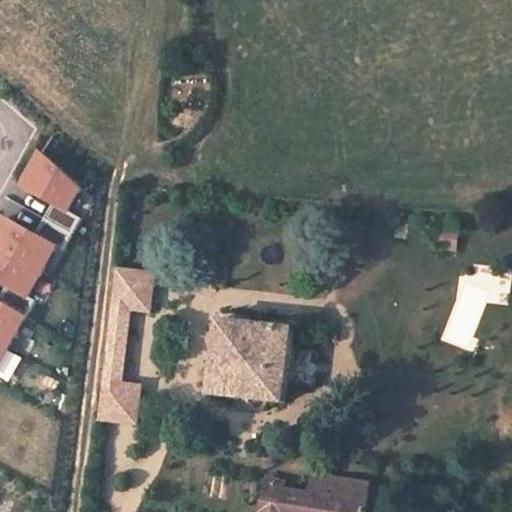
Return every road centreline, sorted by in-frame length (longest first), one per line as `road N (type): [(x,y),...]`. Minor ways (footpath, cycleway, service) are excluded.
road 1 (unknown): [(75,511),(127,181),(142,164),(193,153),(205,132),(218,97),(220,0)]
road 2 (unknown): [(140,511),(187,383)]
